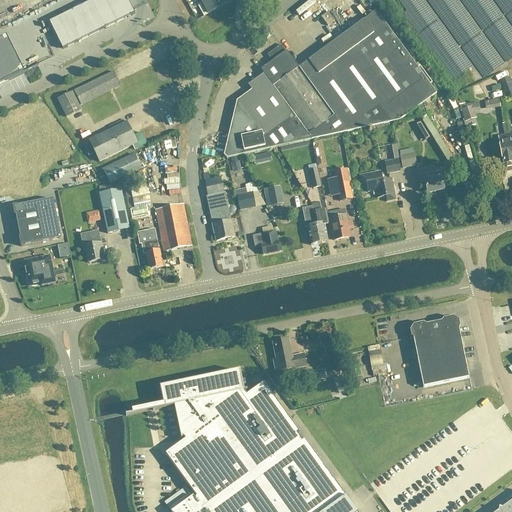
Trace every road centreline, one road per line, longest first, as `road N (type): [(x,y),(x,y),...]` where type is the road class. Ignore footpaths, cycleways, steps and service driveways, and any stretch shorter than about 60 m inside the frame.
road 1 (unclassified): [(71,370),(479,284)]
road 2 (tertiary): [(213,286),(469,234)]
road 3 (unclassified): [(213,286),(190,152),(212,56)]
road 4 (unclassified): [(174,22),(0,109)]
road 5 (tertiary): [(61,319),(213,286)]
road 6 (unclassified): [(71,370),(101,511)]
road 7 (unclassified): [(511,409),(491,364),(479,284)]
